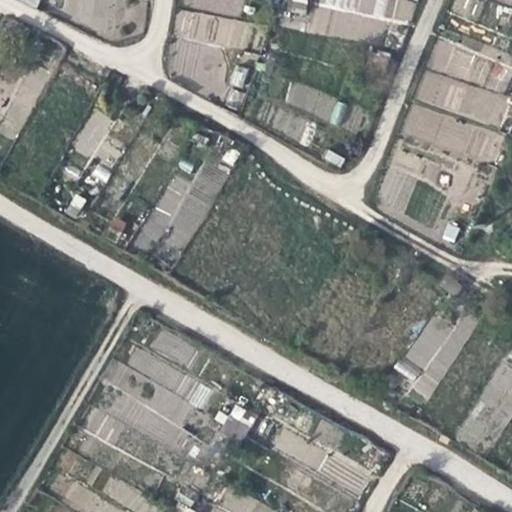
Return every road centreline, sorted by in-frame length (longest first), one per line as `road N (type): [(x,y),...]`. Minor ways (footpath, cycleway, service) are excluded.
road 1 (track): [(0,209),(511,505)]
road 2 (track): [(0,3),(442,251),(511,269)]
road 3 (track): [(422,0),(371,155),(332,191)]
